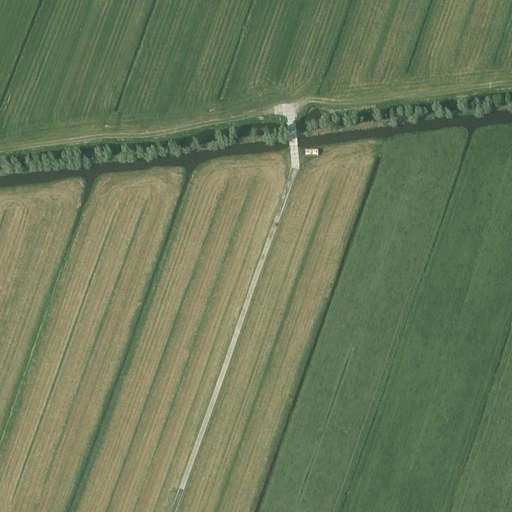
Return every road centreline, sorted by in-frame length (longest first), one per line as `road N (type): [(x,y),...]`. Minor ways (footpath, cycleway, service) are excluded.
road 1 (track): [(170,511),(292,174),(292,114),(0,152)]
road 2 (track): [(329,101),(511,84)]
road 3 (track): [(292,114),(301,102),(329,101),(358,18)]
